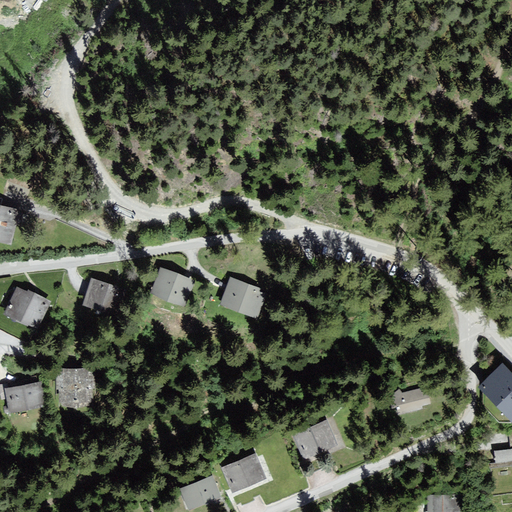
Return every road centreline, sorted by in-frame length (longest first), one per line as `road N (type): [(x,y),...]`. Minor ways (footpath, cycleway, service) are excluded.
road 1 (track): [(32,511),(267,383),(379,345),(459,338),(479,322)]
road 2 (track): [(212,202),(153,215),(125,207),(100,187),(57,90),(105,0)]
road 3 (residential): [(479,322),(468,340),(469,412),(462,423),(273,511)]
road 4 (residential): [(0,266),(258,226),(309,228)]
road 5 (residential): [(479,322),(397,254),(309,228)]
road 6 (track): [(468,108),(440,147),(366,197),(351,238)]
road 7 (track): [(511,38),(468,108),(471,130),(511,150)]
